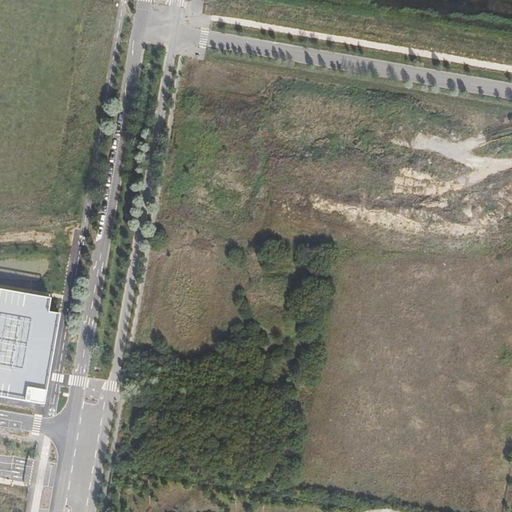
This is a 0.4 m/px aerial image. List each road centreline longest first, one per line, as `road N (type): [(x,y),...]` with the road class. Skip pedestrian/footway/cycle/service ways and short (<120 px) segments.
road 1 (tertiary): [(105,438),(173,36)]
road 2 (tertiary): [(138,29),(68,430)]
road 3 (unclassified): [(173,36),(511,94)]
